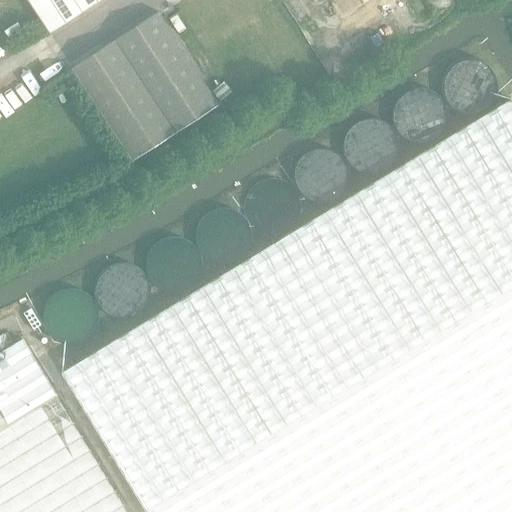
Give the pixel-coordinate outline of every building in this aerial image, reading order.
[(101,0),(26,0),(49,34),(101,0)] [(159,11),(73,67),(134,161),(220,105),(159,11)] [(62,370),(148,511),(511,511),(511,101),(509,97),(62,370)] [(0,347),(11,341),(5,332),(0,334),(0,347)] [(127,511),(56,395),(22,339),(0,352),(0,511),(127,511)]
